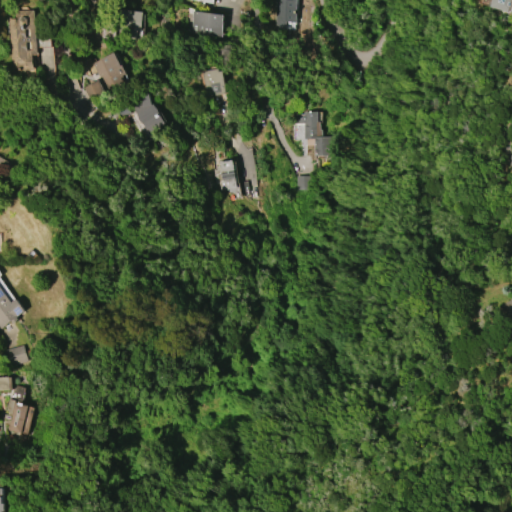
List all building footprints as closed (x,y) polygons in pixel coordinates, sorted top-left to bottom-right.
[(295,0),(293,23),(282,21),(281,28),(271,27),(274,0),(295,0)] [(489,7),(491,0),(511,0),(507,13),(501,11),(501,10),(489,7)] [(118,33),(140,37),(144,13),(122,9),(118,33)] [(34,10),(36,55),(31,55),(32,70),(28,70),(28,71),(16,71),(16,67),(8,67),(8,54),(9,54),(8,21),(10,20),(10,19),(15,19),(14,11),(34,10)] [(191,10),(222,15),(219,37),(188,33),(191,10)] [(90,64),(113,52),(120,65),(121,64),(125,72),(124,72),(128,81),(105,93),(90,64)] [(200,71),(216,69),(217,71),(220,71),(224,93),(204,96),(200,71)] [(152,101),(164,124),(146,133),(130,104),(142,97),(142,92),(151,92),(152,101)] [(330,157),(317,157),(316,139),(302,140),(302,124),(294,124),(294,114),(301,114),(301,112),(315,111),(316,122),(318,122),(318,133),(321,132),(321,136),(330,136),(330,157)] [(232,160),(235,177),(235,178),(236,188),(222,190),(222,189),(216,190),(215,184),(211,184),(209,170),(213,169),(212,167),(217,166),(217,162),(232,160)] [(0,285),(12,302),(18,298),(26,310),(18,317),(20,320),(13,324),(11,321),(1,328),(0,326),(0,285)] [(28,361),(7,367),(3,351),(24,345),(28,361)] [(0,390),(10,390),(10,377),(0,377),(0,390)] [(27,406),(20,433),(7,430),(9,420),(3,418),(4,414),(7,415),(8,410),(5,410),(8,399),(14,400),(14,402),(27,406)]
